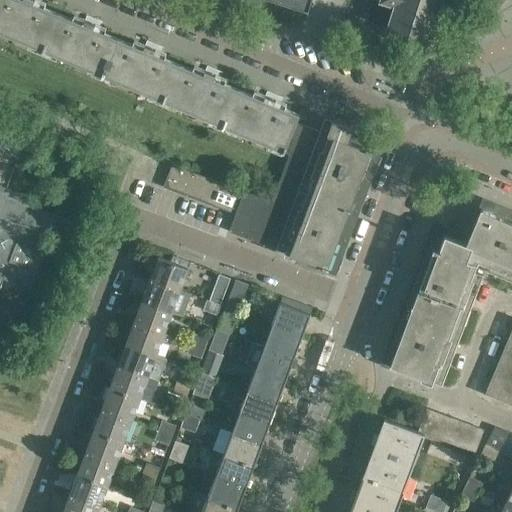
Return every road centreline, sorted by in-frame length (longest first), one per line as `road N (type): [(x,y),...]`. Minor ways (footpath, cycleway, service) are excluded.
road 1 (residential): [(19,511),(130,215),(356,302)]
road 2 (residential): [(424,139),(405,120),(119,0)]
road 3 (residential): [(315,511),(366,367),(346,330)]
road 4 (tertiary): [(346,330),(279,511)]
road 5 (residential): [(511,422),(453,398),(493,300),(511,307)]
road 6 (tertiary): [(356,302),(407,163),(424,139)]
